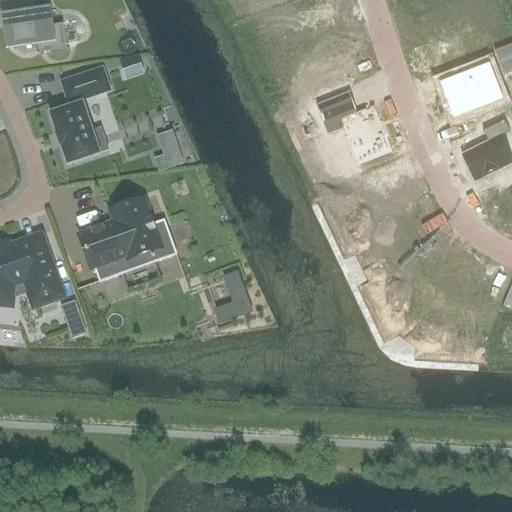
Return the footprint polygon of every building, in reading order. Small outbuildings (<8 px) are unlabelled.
[(34,0),(14,0),(0,2),(0,20),(0,22),(4,22),(8,50),(39,45),(40,55),(67,50),(63,25),(52,27),(50,13),(37,15),(34,0)] [(459,7),(414,24),(426,56),(452,46),(457,59),(484,49),(476,30),(469,33),(459,7)] [(300,17),(274,27),(279,41),(298,35),(307,60),(318,56),(320,59),(336,53),(335,50),(349,45),(339,18),(305,30),(300,17)] [(511,46),(495,53),(503,75),(511,71),(511,46)] [(488,69),(443,86),(448,100),(446,101),(454,122),(466,117),(465,115),(500,101),(488,69)] [(51,115),(68,165),(100,155),(99,154),(109,151),(102,130),(92,133),(81,102),(110,92),(103,70),(62,84),(71,109),(51,115)] [(343,97),(313,109),(325,138),(340,132),(355,169),(390,154),(384,140),(387,140),(379,121),(377,122),(371,108),(351,116),(343,97)] [(489,144),(462,157),(475,184),(511,165),(511,163),(500,139),(510,134),(505,122),(483,133),(489,144)] [(376,178),(336,197),(345,215),(368,204),(382,233),(369,239),(382,266),(407,247),(398,228),(426,215),(411,184),(385,196),(376,178)] [(79,236),(92,270),(95,269),(100,284),(123,275),(119,265),(150,254),(154,264),(177,256),(165,222),(154,226),(145,200),(110,213),(115,226),(106,230),(105,227),(79,236)] [(63,298),(41,238),(0,252),(0,305),(4,306),(5,285),(25,278),(35,308),(63,298)] [(128,283),(152,275),(149,265),(124,273),(128,283)] [(429,274),(395,302),(407,316),(427,299),(447,324),(436,333),(458,360),(485,337),(465,311),(485,295),(463,268),(440,287),(429,274)] [(215,324),(249,315),(238,271),(222,275),(229,303),(211,308),(215,324)] [(86,335),(75,304),(62,309),(73,340),(86,335)]
